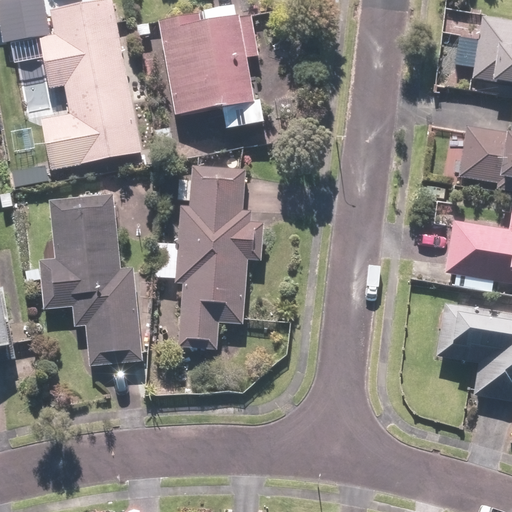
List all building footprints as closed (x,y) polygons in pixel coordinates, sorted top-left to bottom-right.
[(172,131),(153,135),(146,103),(135,105),(113,3),(52,16),(57,38),(37,43),(53,119),(42,121),(54,178),(143,159),(141,150),(154,147),(157,160),(177,156),(172,131)] [(242,13),(161,27),(177,121),(224,113),(228,136),(268,129),(264,106),(257,107),(242,13)] [(511,19),(483,16),(479,44),(458,41),(454,68),(474,71),(472,82),(511,88),(511,19)] [(13,78),(0,80),(0,102),(8,144),(25,141),(13,78)] [(511,132),(469,128),(464,182),(507,186),(507,193),(511,193),(511,132)] [(23,148),(9,151),(17,188),(31,185),(23,148)] [(156,278),(176,279),(176,285),(185,286),(181,348),(218,350),(219,326),(244,328),(248,261),(263,262),(266,223),(252,222),(252,213),(245,213),(247,170),(192,166),(191,181),(182,181),(178,245),(158,244),(156,278)] [(118,200),(53,204),(56,260),(38,261),(41,312),(72,310),(73,327),(86,326),(88,368),(144,365),(139,268),(122,269),(118,200)] [(511,224),(453,220),(449,280),(511,284),(511,224)] [(0,353),(13,352),(5,290),(0,291),(0,353)] [(511,317),(441,307),(433,360),(476,366),(471,399),(511,405),(511,317)]
